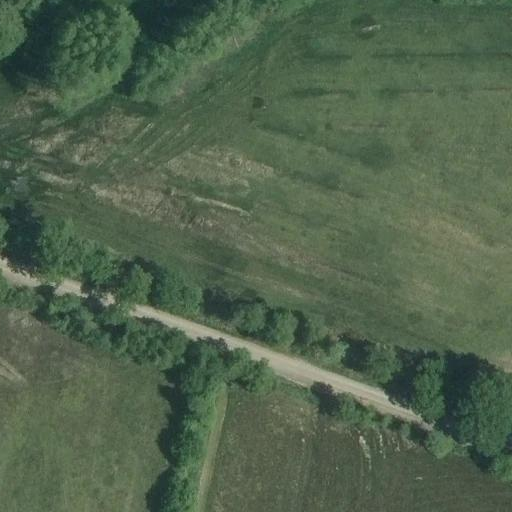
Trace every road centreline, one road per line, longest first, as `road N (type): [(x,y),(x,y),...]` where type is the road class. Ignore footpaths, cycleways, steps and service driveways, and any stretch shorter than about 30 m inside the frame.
road 1 (track): [(228,347),(511,451)]
road 2 (track): [(0,265),(228,347)]
